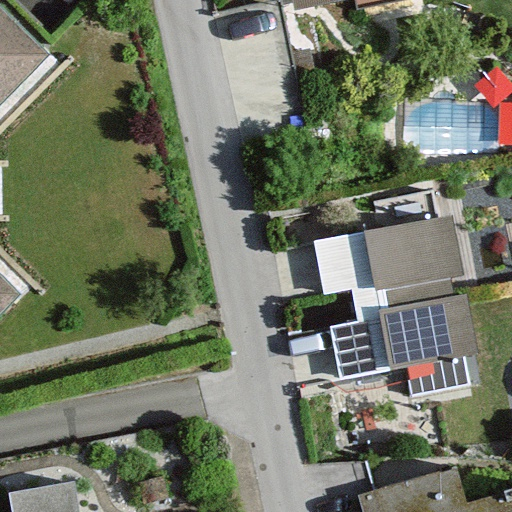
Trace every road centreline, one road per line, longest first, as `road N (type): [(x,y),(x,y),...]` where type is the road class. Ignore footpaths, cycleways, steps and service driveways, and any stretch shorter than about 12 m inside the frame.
road 1 (residential): [(176,0),(274,382)]
road 2 (residential): [(274,382),(0,438)]
road 3 (residential): [(274,382),(304,511)]
